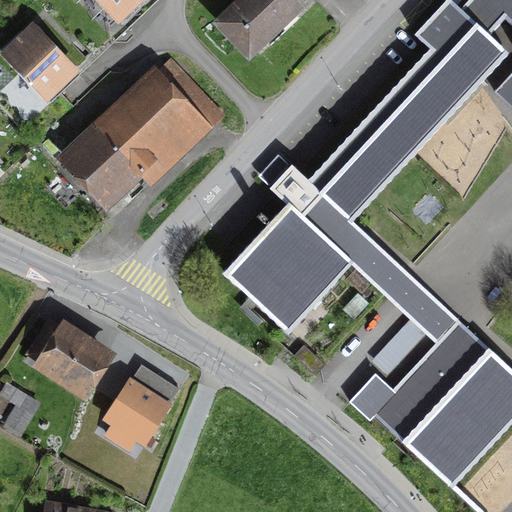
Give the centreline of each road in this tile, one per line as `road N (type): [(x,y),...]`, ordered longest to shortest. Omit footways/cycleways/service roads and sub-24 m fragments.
road 1 (residential): [(391,0),(120,307)]
road 2 (residential): [(403,511),(270,396),(120,307)]
road 3 (residential): [(120,307),(0,251)]
